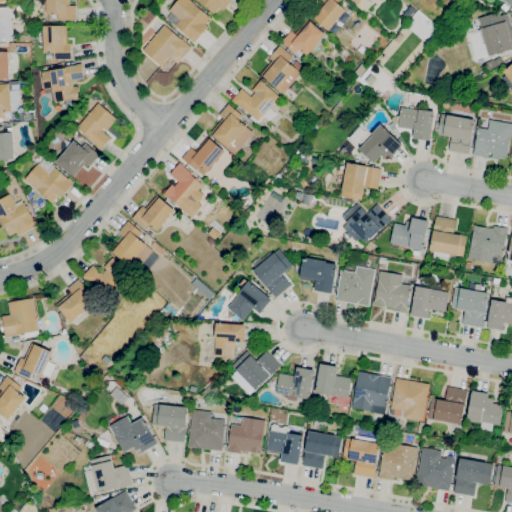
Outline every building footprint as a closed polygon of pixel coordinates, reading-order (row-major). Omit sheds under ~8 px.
[(58,20),(58,14),(47,14),(47,0),(67,0),(67,6),(76,5),(77,20),(58,20)] [(194,43),(189,38),(190,38),(175,25),(181,19),(170,10),(178,0),(190,0),(211,17),(205,24),(208,26),(194,43)] [(213,14),(197,0),(232,0),(223,10),(219,7),(213,14)] [(329,31),(313,18),(326,3),(322,0),(341,0),(339,3),(347,9),(329,31)] [(365,12),(357,5),(358,3),(354,0),(369,0),(373,3),(365,12)] [(506,12),(501,7),(504,3),(509,7),(506,12)] [(0,7),(13,7),(14,38),(0,38),(0,7)] [(511,48),(489,56),(481,29),(482,29),(479,18),(500,12),(501,16),(508,14),(511,28),(511,48)] [(300,49),(297,53),(282,41),(292,30),(295,33),(308,19),(310,21),(311,21),(326,33),(307,55),(300,49)] [(163,67),(143,50),(165,24),(182,39),(192,47),(178,64),(170,57),(163,67)] [(55,60),(54,52),(44,53),(43,26),(63,25),(67,25),(67,43),(71,43),(72,59),(55,60)] [(284,93),(261,73),(273,60),(270,57),(280,45),(293,56),(289,61),(293,65),(297,61),(304,67),(300,71),(302,73),(284,93)] [(0,79),(0,52),(9,52),(10,79),(0,79)] [(55,102),(53,91),(54,91),(54,88),(45,89),(42,72),(49,70),(49,69),(54,69),(65,68),(65,66),(77,64),(81,63),(84,79),(73,81),(74,87),(77,86),(79,98),(73,100),(73,99),(55,102)] [(511,82),(503,71),(511,63),(511,82)] [(258,120),(247,111),(246,112),(236,103),(236,104),(231,100),(242,88),(251,97),(255,92),(253,90),(261,80),(265,83),(265,84),(279,96),(258,120)] [(0,121),(0,82),(7,82),(8,83),(10,83),(10,81),(20,81),(22,110),(12,111),(12,118),(3,118),(3,121),(0,121)] [(101,150),(97,147),(98,146),(88,138),(89,137),(78,127),(99,102),(117,118),(107,130),(104,128),(102,130),(111,138),(101,150)] [(235,154),(228,148),(213,134),(211,132),(223,118),(219,114),(229,103),(243,115),(239,119),(254,132),(235,154)] [(430,141),(413,138),(414,130),(398,127),(399,123),(394,124),(392,119),(393,117),(400,116),(401,108),(419,110),(419,109),(434,111),(434,112),(430,141)] [(469,154),(449,151),(452,137),(438,134),(442,113),(448,114),(448,115),(475,120),(469,154)] [(499,160),(492,158),(493,153),(489,152),(488,158),(473,155),(478,127),(488,129),(490,119),(511,123),(511,129),(507,158),(499,156),(499,160)] [(373,163),(359,149),(360,148),(351,139),(362,127),(371,136),(372,135),(371,134),(381,123),(403,145),(391,157),(388,154),(384,158),(381,155),(373,163)] [(0,159),(0,126),(3,126),(3,132),(8,132),(8,127),(12,127),(12,132),(13,132),(15,158),(0,159)] [(208,172),(200,165),(196,170),(182,158),(191,147),(196,151),(208,136),(210,138),(226,151),(208,172)] [(74,176),(56,162),(75,140),(82,147),(86,142),(100,154),(90,165),(87,162),(74,176)] [(52,202),(25,179),(38,163),(39,164),(45,157),(55,166),(54,166),(69,178),(74,182),(60,199),(58,196),(52,202)] [(182,209),(169,198),(168,199),(163,194),(172,184),(174,186),(178,181),(170,174),(180,162),(184,165),(183,166),(193,174),(191,175),(203,185),(182,209)] [(362,200),(341,196),(342,189),(347,162),(368,166),(382,169),(378,188),(364,186),(362,194),(363,194),(362,200)] [(19,235),(17,231),(10,235),(0,218),(0,199),(10,194),(17,206),(24,202),(33,217),(33,216),(38,224),(19,235)] [(157,230),(150,224),(145,229),(132,218),(143,206),(146,209),(158,195),(175,210),(157,230)] [(366,243),(347,223),(343,218),(344,217),(342,215),(358,200),(369,212),(378,204),(392,219),(381,229),(366,243)] [(448,261),(433,258),(434,251),(430,250),(436,216),(456,220),(454,233),(467,236),(463,257),(449,254),(448,261)] [(408,253),(396,250),(397,244),(391,242),(395,223),(405,225),(406,220),(412,222),(413,217),(429,221),(423,250),(409,248),(408,253)] [(137,270),(113,251),(114,250),(112,248),(123,234),(120,231),(128,221),(142,232),(138,238),(153,250),(137,270)] [(502,264),(468,258),(474,225),(494,229),(494,225),(508,228),(502,264)] [(370,251),(365,246),(371,240),(376,245),(370,251)] [(276,298),(267,287),(254,271),(276,252),(276,253),(280,249),(293,265),(283,274),(291,285),(276,298)] [(332,293),(315,290),(316,282),(300,279),(304,256),(328,261),(328,262),(337,264),(332,293)] [(102,296),(86,279),(85,279),(82,276),(94,265),(102,274),(106,270),(103,266),(113,257),(117,262),(127,273),(102,296)] [(369,306),(336,300),(341,269),(356,272),(357,266),(376,269),(369,306)] [(407,313),(393,310),(393,307),(375,304),(380,271),(404,274),(402,284),(412,285),(407,313)] [(71,322),(58,307),(59,306),(57,304),(71,292),(68,288),(79,278),(91,293),(87,296),(93,304),(71,322)] [(243,320),(228,307),(239,293),(249,281),(272,299),(260,313),(253,308),(243,320)] [(429,319),(411,315),(416,286),(432,288),(432,289),(449,292),(446,312),(430,309),(429,319)] [(483,327),(463,324),(465,310),(452,308),(455,287),(489,293),(483,327)] [(25,338),(25,333),(6,337),(2,316),(10,314),(8,302),(34,298),(39,331),(38,331),(39,335),(25,338)] [(503,330),(487,327),(492,299),(508,302),(507,303),(511,303),(511,323),(504,322),(503,330)] [(234,358),(214,356),(216,338),(215,338),(216,322),(246,324),(244,342),(236,342),(234,358)] [(30,379),(14,372),(21,357),(25,358),(32,342),(35,344),(35,343),(53,351),(49,361),(56,364),(50,377),(43,374),(42,376),(33,372),(30,379)] [(256,390),(237,371),(237,370),(232,366),(247,351),(251,355),(257,361),(267,351),(281,366),(256,390)] [(349,398),(315,392),(320,363),(338,366),(336,375),(352,378),(349,398)] [(310,398),(276,393),(279,373),(296,376),(297,367),(315,370),(310,398)] [(385,416),(369,413),(370,411),(353,407),(359,371),(392,377),(385,416)] [(9,420),(0,413),(0,393),(3,390),(0,388),(0,384),(7,375),(22,386),(18,391),(26,397),(9,420)] [(423,421),(390,415),(397,377),(430,384),(423,421)] [(462,424),(435,419),(428,418),(432,397),(446,400),(448,387),(468,390),(462,424)] [(492,431),(481,429),(482,423),(467,420),(473,390),(489,393),(489,398),(494,398),(493,403),(504,405),(500,425),(493,424),(492,431)] [(185,442),(165,440),(166,426),(153,424),(155,404),(189,408),(186,428),(185,442)] [(222,451),(189,447),(193,410),(212,412),(211,418),(226,420),(222,451)] [(261,454),(241,451),(241,453),(227,451),(233,415),(266,420),(261,454)] [(124,452),(109,426),(128,416),(132,424),(143,417),(158,444),(144,452),(141,448),(136,451),(134,447),(124,452)] [(298,465),(281,462),(283,453),(267,450),(270,430),(288,433),(304,436),(298,465)] [(323,469),(303,465),(305,451),(309,431),(343,437),(339,458),(325,455),(323,469)] [(374,478),(354,475),(357,461),(343,458),(347,437),(355,439),(356,435),(376,438),(375,443),(380,444),(374,478)] [(412,481),(393,478),(393,480),(379,478),(386,442),(418,448),(412,481)] [(449,491),(416,485),(423,448),(442,451),(441,457),(446,458),(449,456),(453,456),(455,460),(449,491)] [(99,493),(91,459),(111,454),(112,460),(114,468),(127,465),(132,485),(99,493)] [(474,496),(454,492),(460,458),(488,463),(494,464),(490,485),(477,483),(474,496)] [(511,502),(505,501),(508,488),(495,486),(498,465),(511,467),(511,502)] [(98,511),(96,508),(126,490),(136,509),(130,511),(98,511)]
